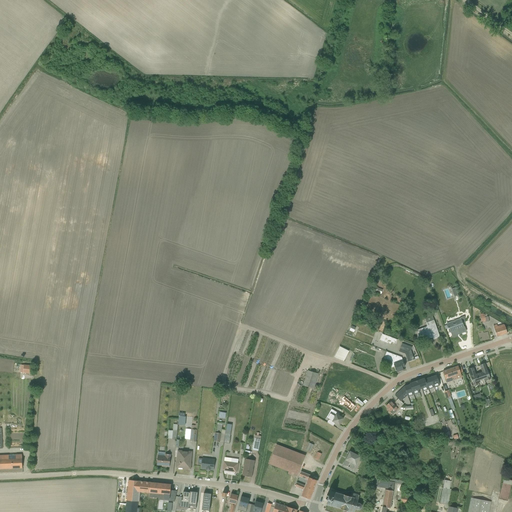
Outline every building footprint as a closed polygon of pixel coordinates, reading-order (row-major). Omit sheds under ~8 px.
[(433,340),(439,338),(431,312),(425,314),(426,317),(424,318),(424,319),(426,323),(425,323),(426,327),(416,330),(420,342),(432,338),(433,340)] [(448,328),(449,332),(463,327),(462,324),(465,322),(464,316),(460,318),(460,319),(446,324),(446,325),(444,326),(445,329),(448,328)] [(496,325),(493,326),(496,337),(507,334),(505,326),(503,324),(497,326),(496,325)] [(396,344),(397,340),(382,334),(379,340),(390,344),(391,342),(396,344)] [(412,347),(401,343),(398,352),(405,354),(407,362),(414,360),(411,350),(412,347)] [(349,351),(339,347),(334,357),(343,361),(349,351)] [(401,357),(386,352),(384,359),(391,361),(390,364),(391,368),(394,367),(396,372),(403,370),(402,367),(404,366),(401,357)] [(487,370),(484,363),(479,365),(482,372),(475,375),(473,367),(468,369),(470,376),(472,383),(473,385),(479,384),(478,381),(484,379),(484,381),(490,379),(490,377),(489,377),(487,370)] [(32,374),(33,366),(24,365),(21,365),(20,372),(23,373),(32,374)] [(458,366),(443,372),(447,383),(462,378),(460,373),(463,372),(461,367),(458,368),(458,366)] [(307,370),(302,386),(314,389),(318,374),(307,370)] [(430,377),(433,388),(439,386),(436,375),(430,377)] [(433,388),(430,377),(424,379),(428,389),(433,388)] [(422,392),(428,389),(424,379),(424,378),(419,380),(414,381),(414,382),(409,384),(413,395),(419,393),(418,390),(421,389),(422,392)] [(361,384),(354,401),(356,402),(354,407),(356,408),(357,406),(360,407),(364,397),(369,399),(373,389),(361,384)] [(404,387),(407,396),(407,397),(413,395),(409,384),(404,387)] [(404,387),(395,395),(398,399),(396,401),(400,407),(403,404),(401,401),(407,396),(404,387)] [(455,409),(450,397),(446,398),(447,400),(448,400),(452,410),(455,409)] [(387,409),(389,412),(390,412),(393,413),(397,409),(391,401),(385,406),(388,409),(387,409)] [(339,425),(343,418),(338,416),(340,414),(331,409),(326,417),(329,419),(327,423),(333,426),(335,423),(339,425)] [(187,429),(186,440),(196,442),(198,423),(192,423),(191,429),(187,429)] [(223,443),(225,431),(221,430),(222,423),(217,423),(216,432),(215,432),(213,441),(223,443)] [(168,430),(167,438),(172,439),(176,440),(177,431),(173,430),(173,431),(168,430)] [(252,450),(258,451),(261,436),(258,436),(259,433),(256,432),(256,435),(254,435),(252,450)] [(177,458),(177,467),(180,468),(180,467),(182,467),(182,468),(190,469),(192,451),(178,450),(178,448),(179,448),(179,441),(179,440),(176,440),(174,457),(177,458)] [(305,456),(276,445),(269,464),(297,475),(305,456)] [(360,457),(349,451),(342,464),(352,469),(354,466),(355,467),(360,457)] [(158,455),(157,465),(165,466),(165,467),(169,467),(170,454),(165,454),(165,453),(158,452),(158,455)] [(22,454),(0,455),(0,468),(22,468),(22,454)] [(224,457),(223,470),(236,472),(238,459),(224,457)] [(202,458),(201,469),(206,469),(206,470),(210,471),(210,470),(213,470),(215,459),(202,458)] [(246,459),(242,476),(251,477),(255,460),(246,459)] [(376,487),(385,488),(385,490),(382,507),(389,508),(390,508),(394,483),(403,484),(404,477),(399,476),(399,480),(388,479),(388,480),(377,479),(378,471),(374,470),(371,490),(375,490),(376,487)] [(304,486),(313,490),(317,481),(308,477),(309,475),(301,471),(299,476),(307,480),(304,486)] [(511,482),(511,480),(503,479),(494,511),(504,511),(507,501),(511,482)] [(160,483),(129,480),(125,511),(141,511),(142,502),(138,501),(138,492),(159,494),(160,483)] [(442,488),(439,503),(444,504),(444,508),(447,508),(447,506),(448,506),(451,489),(449,489),(451,481),(444,480),(443,488),(442,488)] [(310,499),(313,490),(304,486),(296,482),(295,486),(303,490),(301,496),(310,499)] [(160,483),(159,494),(163,494),(163,498),(169,499),(169,501),(174,502),(177,491),(170,490),(171,484),(160,483)] [(325,499),(326,500),(326,501),(327,501),(326,505),(328,505),(329,506),(330,506),(331,506),(332,506),(333,507),(334,507),(336,507),(336,508),(337,508),(338,508),(339,508),(339,509),(346,511),(345,511),(354,511),(355,509),(357,510),(359,510),(360,509),(361,509),(361,508),(362,507),(361,506),(361,505),(361,504),(360,503),(357,502),(359,495),(351,493),(350,496),(329,490),(328,494),(328,495),(327,495),(326,496),(328,496),(327,499),(325,499)] [(197,492),(190,491),(190,492),(183,491),(182,499),(181,500),(179,507),(196,509),(197,492)] [(211,494),(203,493),(201,510),(209,511),(211,494)] [(400,503),(413,505),(415,496),(402,493),(400,502),(400,503)] [(233,511),(238,496),(231,494),(228,503),(232,504),(229,511),(230,511),(233,511)] [(244,511),(248,511),(251,504),(248,503),(249,500),(246,499),(246,498),(241,496),(237,510),(245,511),(244,511)] [(471,498),(468,511),(488,511),(490,502),(471,498)] [(415,505),(427,507),(428,501),(416,499),(415,505)] [(260,511),(262,507),(263,507),(264,503),(259,501),(259,502),(255,501),(254,505),(251,504),(248,511),(260,511)] [(296,511),(297,510),(276,503),(272,511),(296,511)]
